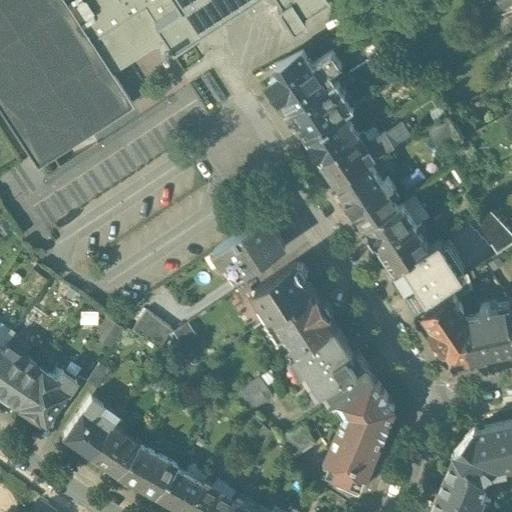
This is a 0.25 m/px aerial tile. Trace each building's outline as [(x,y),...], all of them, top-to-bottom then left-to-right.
[(0,0),(0,108),(37,165),(132,103),(111,71),(165,36),(171,44),(238,0),(279,0),(277,1),(277,5),(289,24),(293,25),(301,19),(302,16),(299,12),(317,0),(0,0)] [(383,6),(360,18),(367,29),(389,17),(383,6)] [(332,50),(313,62),(304,48),(278,62),(283,70),(271,78),(282,96),(282,95),(290,108),(290,109),(336,79),(330,71),(341,64),(332,50)] [(336,79),(290,109),(308,136),(346,111),(340,102),(343,100),(340,94),(344,91),(336,79)] [(346,111),(308,136),(322,158),(364,131),(363,130),(360,132),(346,111)] [(449,112),(427,124),(443,148),(464,136),(449,112)] [(364,131),(322,158),(336,180),(394,143),(386,130),(370,140),(364,131)] [(350,201),(382,180),(369,160),(394,143),(336,180),(350,201)] [(382,180),(350,201),(365,224),(398,203),(393,196),(398,192),(388,176),(382,180)] [(398,203),(365,224),(380,247),(417,223),(403,200),(398,203)] [(511,242),(511,232),(488,207),(468,220),(475,230),(476,229),(482,238),(484,236),(490,245),(492,244),(497,252),(511,242)] [(266,215),(214,249),(223,263),(234,279),(239,275),(286,245),(266,215)] [(417,223),(380,247),(394,268),(429,245),(418,228),(425,223),(422,219),(417,223)] [(429,245),(394,268),(418,305),(465,274),(441,238),(429,245)] [(296,261),(252,289),(262,304),(259,306),(266,318),(313,288),(305,275),(306,275),(307,270),(303,263),(298,262),(297,263),(296,261)] [(313,288),(266,318),(266,319),(279,338),(287,332),(298,349),(292,353),(337,324),(329,313),(334,310),(326,297),(321,300),(313,288)] [(454,292),(422,313),(432,328),(432,329),(445,348),(454,361),(471,357),(471,358),(472,358),(464,316),(465,316),(462,303),(454,292)] [(499,309),(495,310),(494,309),(484,311),(484,312),(465,316),(464,316),(472,358),(511,349),(511,307),(511,301),(498,304),(499,309)] [(175,329),(146,308),(131,327),(159,346),(168,333),(175,329)] [(107,315),(94,334),(108,344),(121,324),(107,315)] [(337,324),(292,353),(304,370),(308,368),(323,391),(327,388),(335,400),(331,403),(331,404),(334,402),(375,375),(358,349),(354,352),(337,324)] [(172,338),(167,341),(171,348),(176,345),(172,338)] [(35,369),(3,347),(0,350),(0,394),(3,394),(13,402),(39,364),(35,369)] [(98,361),(86,379),(95,385),(107,367),(98,361)] [(55,375),(39,364),(13,402),(34,416),(36,419),(41,423),(48,421),(52,414),(51,412),(66,389),(74,377),(60,367),(55,375)] [(238,390),(253,408),(274,391),(259,374),(238,390)] [(375,375),(334,402),(335,402),(340,399),(347,410),(325,459),(330,461),(327,469),(340,475),(337,481),(358,490),(379,444),(395,406),(375,375)] [(89,394),(80,407),(80,406),(61,433),(76,444),(74,447),(85,455),(88,452),(87,452),(115,411),(89,394)] [(115,411),(87,452),(88,452),(116,472),(138,441),(138,440),(110,421),(116,412),(115,411)] [(511,420),(475,428),(475,427),(453,449),(455,451),(484,479),(485,478),(494,469),(494,472),(508,470),(507,463),(511,461),(511,420)] [(304,421),(281,436),(288,443),(296,454),(316,441),(304,421)] [(138,440),(138,441),(116,472),(154,493),(174,464),(174,463),(175,461),(138,440)] [(484,479),(455,451),(446,473),(445,473),(440,486),(441,486),(432,507),(445,511),(478,511),(484,499),(490,501),(492,495),(482,491),(487,480),(485,478),(484,479)] [(201,478),(175,464),(176,462),(175,461),(174,463),(174,464),(154,493),(157,494),(157,498),(164,502),(168,501),(182,508),(201,478)] [(225,511),(235,497),(203,476),(201,478),(182,508),(188,511),(225,511)] [(235,497),(225,511),(253,511),(258,503),(238,492),(235,497)] [(258,503),(253,511),(286,511),(275,505),(272,511),(258,503)]
